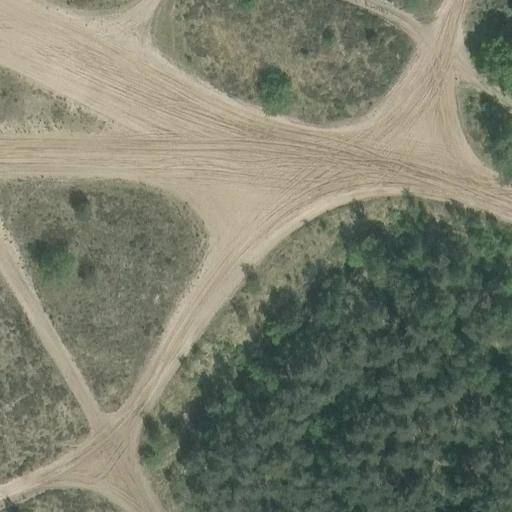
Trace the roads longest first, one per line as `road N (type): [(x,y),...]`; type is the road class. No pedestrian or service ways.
road 1 (track): [(0,162),(341,163),(412,124),(464,0)]
road 2 (track): [(511,221),(0,47)]
road 3 (track): [(150,511),(0,276)]
